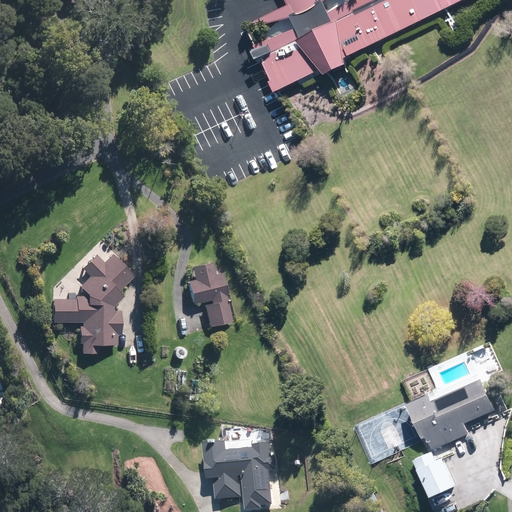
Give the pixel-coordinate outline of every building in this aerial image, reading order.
[(354,56),(469,0),(304,0),(261,21),(269,41),(261,45),(262,49),(261,49),(266,59),(268,58),(279,81),(276,82),(281,92),(329,69),(334,74),(355,64),(354,56)] [(135,275),(114,254),(105,262),(97,254),(83,268),(91,276),(81,286),(91,294),(90,295),(77,295),(77,298),(54,298),(54,321),(84,322),(84,326),(81,326),(81,343),(84,343),(84,353),(100,353),(100,345),(119,345),(119,334),(122,334),(123,310),(115,310),(115,305),(125,296),(120,291),(135,275)] [(217,273),(214,261),(194,266),(197,278),(190,279),(195,303),(212,300),(213,303),(206,304),(211,326),(234,322),(223,272),(217,273)] [(186,370),(177,369),(176,391),(184,391),(186,370)] [(426,392),(404,402),(420,437),(423,435),(431,449),(468,433),(463,422),(493,409),(479,377),(429,399),(426,392)] [(270,444),(211,447),(213,498),(272,495),(270,444)] [(435,460),(430,450),(411,459),(415,468),(427,496),(452,484),(454,483),(441,457),(439,458),(435,460)] [(382,511),(372,491),(353,501),(358,511),(382,511)]
